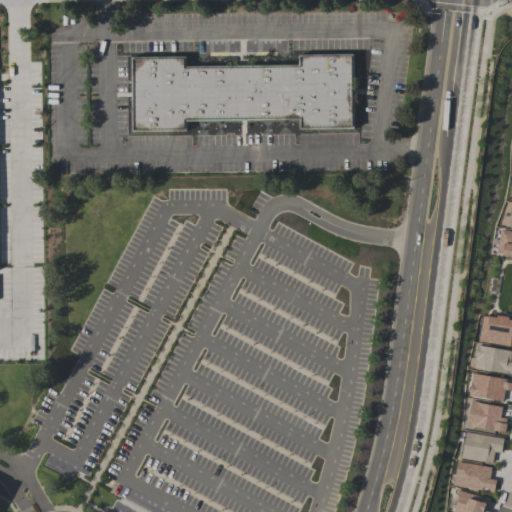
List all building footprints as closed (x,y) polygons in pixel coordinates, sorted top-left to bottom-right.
[(133,60),(190,59),(190,67),(294,65),(294,53),(355,52),(356,129),(301,130),(301,119),(185,120),(186,133),(135,133),(133,60)] [(511,257),(502,256),(502,255),(497,254),(501,230),(511,231),(511,257)] [(484,315),(490,316),(497,317),(498,314),(510,316),(509,319),(511,319),(511,339),(511,346),(480,341),(484,315)] [(478,344),(481,345),(511,349),(511,356),(511,362),(511,371),(509,371),(509,373),(475,368),(476,359),(475,359),(478,344)] [(473,373),(507,378),(507,382),(511,382),(511,389),(506,389),(504,401),(469,395),(472,381),(473,373)] [(472,400),(480,401),(480,402),(503,406),(501,417),(507,418),(506,423),(508,423),(506,432),(475,427),(468,426),(472,400)] [(466,432),(505,438),(502,452),(495,451),(493,462),(480,460),(480,461),(462,458),(466,432)] [(458,461),(492,467),(490,478),(497,480),(495,491),(490,491),(491,488),(483,487),(483,489),(454,485),(458,461)] [(459,490),(488,499),(485,509),(492,511),(454,511),(458,501),(455,500),(459,490)]
